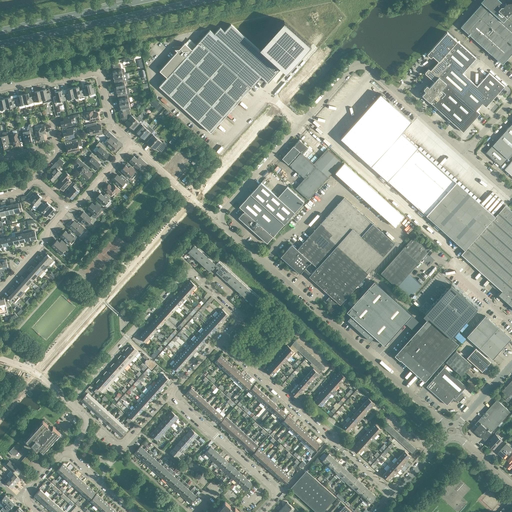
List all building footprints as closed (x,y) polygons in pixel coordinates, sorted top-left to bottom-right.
[(509,0),(503,7),(495,0),(485,0),(461,27),(501,63),(511,51),(511,1),(510,0),(509,0)] [(167,77),(159,86),(211,133),(252,87),(251,87),(261,76),(268,82),(280,69),(279,67),(280,66),(287,72),(320,35),(333,20),(319,8),(306,23),(293,11),(284,21),(272,34),(264,27),(251,42),(231,24),(225,31),(220,27),(214,34),(210,30),(200,41),(192,50),(185,43),(180,49),(175,49),(178,51),(160,71),(167,77)] [(447,32),(428,53),(428,54),(428,55),(431,57),(432,57),(438,63),(444,57),(463,73),(476,58),(447,32)] [(186,42),(192,49),(196,45),(190,39),(186,42)] [(492,100),(477,86),(463,73),(444,57),(438,63),(431,71),(429,69),(426,73),(426,74),(428,75),(435,81),(439,77),(476,110),(482,104),(486,107),(492,100)] [(111,74),(112,77),(123,74),(120,64),(113,65),(113,69),(112,69),(113,74),(111,74)] [(490,73),(477,86),(492,100),(505,86),(490,73)] [(123,74),(112,77),(112,80),(114,79),(115,83),(124,81),(123,74)] [(439,77),(435,81),(430,87),(428,86),(427,86),(424,88),(424,89),(424,90),(425,90),(421,94),(463,132),(480,113),(476,110),(439,77)] [(124,81),(115,83),(116,88),(114,88),(115,91),(126,88),(124,81)] [(86,89),(84,89),(85,96),(96,93),(94,87),(92,88),(91,84),(85,85),(86,89)] [(79,87),(73,88),(75,98),(76,99),(79,99),(79,97),(85,96),(84,89),(80,90),(79,87)] [(68,93),(64,94),(65,100),(75,98),(73,88),(67,89),(68,93)] [(129,88),(126,88),(115,91),(115,94),(117,93),(118,97),(127,95),(130,95),(129,88)] [(46,89),(40,90),(43,100),(52,98),(50,92),(47,93),(46,89)] [(36,95),(32,96),(34,102),(43,100),(40,90),(35,91),(36,95)] [(56,96),(54,96),(55,102),(65,100),(64,94),(62,94),(61,91),(55,92),(56,96)] [(29,93),(23,94),(25,104),(34,102),(32,96),(29,97),(29,93)] [(381,93),(341,138),(388,180),(418,147),(402,132),(412,121),(381,94),(381,93)] [(18,99),(15,100),(16,106),(25,104),(23,94),(17,96),(18,99)] [(127,95),(118,97),(119,102),(117,102),(118,105),(129,102),(130,102),(129,98),(128,98),(127,95)] [(11,97),(5,98),(8,108),(16,106),(15,100),(12,101),(11,97)] [(155,98),(151,102),(159,110),(163,106),(155,98)] [(129,102),(118,105),(119,108),(120,107),(121,111),(130,110),(131,110),(129,102)] [(121,111),(120,112),(121,118),(124,121),(131,114),(130,110),(121,111)] [(92,111),(84,113),(85,117),(88,116),(90,121),(99,119),(98,113),(93,114),(92,111)] [(131,114),(124,121),(127,124),(126,125),(128,127),(137,118),(134,115),(133,116),(131,114)] [(72,121),(74,121),(73,116),(65,117),(66,120),(61,121),(62,128),(73,125),(72,121)] [(137,118),(128,127),(131,129),(132,128),(135,131),(141,124),(139,122),(140,121),(137,118)] [(91,135),(102,132),(101,125),(95,126),(95,123),(86,125),(87,128),(89,128),(91,135)] [(33,132),(32,126),(31,124),(29,124),(27,129),(28,131),(23,132),(26,143),(32,142),(30,133),(33,132)] [(141,124),(135,131),(138,134),(137,135),(139,137),(147,128),(148,127),(144,124),(143,125),(141,124)] [(511,124),(500,138),(495,144),(493,144),(493,145),(486,153),(501,167),(511,154),(511,124)] [(146,140),(152,133),(155,130),(149,126),(148,127),(147,128),(139,137),(141,139),(143,137),(146,140)] [(36,128),(36,129),(35,129),(38,141),(45,139),(43,133),(46,133),(45,127),(39,128),(39,127),(38,127),(36,127),(36,128)] [(74,133),(77,132),(76,128),(67,129),(67,132),(64,133),(65,139),(75,137),(74,133)] [(18,136),(21,135),(20,129),(17,129),(17,133),(11,134),(13,146),(20,145),(18,136)] [(6,139),(9,138),(7,132),(3,133),(3,136),(0,136),(0,143),(1,149),(8,147),(6,139)] [(113,140),(116,138),(109,132),(106,135),(110,138),(105,144),(113,151),(118,145),(113,140)] [(152,133),(146,140),(149,143),(148,145),(150,146),(157,138),(159,136),(156,133),(154,135),(152,133)] [(78,146),(82,146),(81,138),(72,140),(73,144),(66,145),(68,153),(79,150),(78,146)] [(157,138),(150,146),(152,148),(153,147),(157,150),(158,149),(162,152),(168,145),(164,141),(163,143),(157,138)] [(309,199),(329,177),(342,162),(327,149),(314,164),(307,158),(312,151),(309,148),(300,140),(294,146),(282,158),(305,178),(296,188),(309,199)] [(104,160),(109,155),(103,149),(105,147),(100,142),(96,146),(99,148),(95,152),(104,160)] [(418,147),(388,180),(427,215),(457,182),(418,147)] [(95,170),(100,164),(96,160),(98,158),(92,153),(90,156),(92,158),(87,163),(95,170)] [(189,162),(192,165),(200,156),(197,154),(189,162)] [(144,168),(147,164),(141,159),(139,161),(134,156),(130,161),(138,168),(141,165),(144,168)] [(89,168),(78,158),(76,161),(80,165),(78,167),(81,170),(79,172),(87,179),(92,174),(87,169),(89,168)] [(57,163),(56,163),(51,168),(53,170),(52,172),(57,177),(61,173),(57,169),(60,165),(57,163)] [(344,163),(335,172),(361,195),(370,186),(344,163)] [(126,165),(124,168),(122,166),(119,170),(125,175),(126,174),(130,177),(134,173),(136,174),(138,172),(132,167),(130,169),(126,165)] [(57,177),(52,172),(48,176),(53,182),(57,177)] [(63,190),(71,181),(67,178),(69,175),(65,172),(60,178),(62,180),(57,185),(63,190)] [(127,184),(129,181),(126,179),(124,181),(117,175),(113,180),(121,187),(125,182),(127,184)] [(72,199),(80,191),(75,186),(76,185),(74,182),(68,188),(71,191),(68,194),(72,199)] [(278,197),(261,182),(251,194),(239,206),(245,211),(243,213),(243,212),(238,217),(245,223),(253,214),(265,224),(276,233),(304,202),(287,187),(278,197)] [(511,211),(505,205),(495,216),(480,203),(457,182),(427,215),(465,250),(462,254),(502,291),(499,294),(508,303),(511,306),(511,211)] [(117,194),(121,190),(114,185),(112,187),(109,184),(105,189),(111,195),(115,192),(117,194)] [(404,217),(370,186),(361,195),(395,226),(404,217)] [(105,206),(112,199),(107,195),(105,197),(101,193),(96,198),(105,206)] [(29,199),(38,207),(42,203),(40,201),(42,198),(38,194),(35,196),(33,195),(29,199)] [(344,198),(299,248),(298,249),(292,244),(281,257),(300,274),(309,263),(310,264),(311,262),(317,268),(309,276),(331,296),(326,300),(338,310),(344,304),(345,305),(350,299),(347,297),(391,248),(395,243),(344,198)] [(21,205),(19,206),(18,203),(16,203),(15,199),(12,200),(16,214),(23,212),(23,210),(21,205)] [(42,203),(38,207),(36,209),(39,212),(40,210),(44,213),(51,206),(47,202),(44,205),(42,203)] [(101,211),(104,209),(99,204),(96,207),(92,203),(87,208),(95,215),(100,209),(101,211)] [(56,210),(51,206),(44,213),(51,219),(55,215),(53,213),(56,210)] [(93,224),(96,220),(92,216),(90,218),(84,212),(78,218),(86,225),(89,221),(93,224)] [(253,214),(245,223),(257,234),(265,224),(253,214)] [(85,232),(87,230),(80,223),(78,225),(75,222),(70,227),(78,235),(80,233),(81,235),(84,231),(85,232)] [(265,224),(257,234),(267,243),(272,238),(271,237),(273,236),(276,233),(265,224)] [(31,228),(29,229),(31,240),(37,239),(35,231),(31,231),(31,228)] [(20,231),(17,231),(20,242),(25,241),(24,233),(20,234),(20,231)] [(76,242),(79,239),(71,231),(69,234),(66,231),(61,236),(71,245),(75,241),(76,242)] [(414,236),(404,248),(381,274),(396,287),(409,298),(422,284),(409,273),(431,248),(422,240),(420,242),(414,236)] [(52,246),(55,248),(61,254),(65,249),(67,251),(70,248),(65,243),(62,245),(57,240),(52,246)] [(215,264),(195,245),(188,252),(209,271),(213,267),(217,271),(216,272),(253,305),(260,298),(218,261),(215,264)] [(41,255),(39,257),(49,266),(54,260),(52,258),(47,254),(44,258),(41,255)] [(3,256),(0,257),(4,271),(7,270),(6,268),(8,267),(6,259),(4,260),(3,256)] [(49,266),(39,257),(38,259),(41,262),(38,265),(44,271),(49,266)] [(44,271),(38,265),(34,268),(31,266),(30,268),(40,276),(44,271)] [(40,276),(30,268),(28,269),(31,272),(28,276),(33,280),(37,275),(39,276),(40,276)] [(33,280),(28,276),(25,279),(22,276),(20,278),(28,285),(33,280)] [(28,285),(20,278),(18,280),(22,283),(18,286),(23,291),(28,285)] [(190,280),(186,284),(193,290),(197,286),(190,280)] [(374,281),(347,311),(358,321),(354,326),(362,332),(393,298),(374,281)] [(193,290),(186,284),(183,288),(189,294),(193,290)] [(425,381),(426,380),(458,344),(451,337),(477,308),(451,285),(450,286),(450,288),(446,288),(446,290),(445,291),(445,293),(441,293),(442,295),(440,297),(440,298),(437,299),(437,301),(436,302),(436,304),(432,304),(432,306),(431,307),(431,309),(427,309),(427,311),(423,316),(427,319),(405,344),(403,344),(403,347),(396,354),(425,381)] [(23,291),(18,286),(15,290),(12,287),(10,289),(20,298),(20,297),(21,298),(25,293),(24,293),(25,292),(23,291)] [(189,294),(183,288),(179,292),(186,298),(189,294)] [(20,298),(10,289),(9,291),(12,294),(9,297),(13,301),(18,296),(20,298)] [(186,298),(179,292),(175,296),(182,302),(186,298)] [(182,302),(175,296),(172,300),(178,306),(182,302)] [(393,298),(362,332),(370,339),(374,335),(385,345),(412,315),(393,298)] [(178,306),(172,300),(168,304),(175,310),(178,306)] [(168,304),(165,308),(171,314),(175,310),(168,304)] [(165,308),(161,312),(167,318),(171,314),(165,308)] [(222,309),(218,313),(225,319),(228,315),(222,309)] [(167,318),(161,312),(157,316),(164,322),(167,318)] [(218,313),(215,317),(221,323),(225,319),(218,313)] [(164,322),(157,316),(154,320),(160,326),(164,322)] [(511,339),(488,318),(485,316),(467,336),(492,359),(511,339)] [(221,323),(215,317),(211,321),(217,327),(221,323)] [(154,320),(150,324),(157,330),(160,326),(154,320)] [(217,327),(211,321),(207,325),(214,331),(217,327)] [(150,324),(146,328),(153,334),(157,330),(150,324)] [(207,325),(204,329),(210,335),(214,331),(207,325)] [(146,328),(143,332),(149,338),(153,334),(146,328)] [(210,335),(204,329),(200,333),(207,339),(210,335)] [(143,332),(139,336),(146,342),(149,338),(143,332)] [(200,333),(196,337),(203,343),(207,339),(200,333)] [(463,342),(466,338),(461,334),(460,335),(459,334),(457,337),(463,342)] [(203,343),(196,337),(193,341),(199,347),(203,343)] [(199,347),(193,341),(189,345),(196,351),(199,347)] [(128,347),(127,348),(135,356),(139,352),(131,345),(129,347),(128,347)] [(196,351),(189,345),(186,349),(192,355),(196,351)] [(287,345),(284,349),(290,355),(294,351),(287,345)] [(135,356),(127,348),(125,350),(126,351),(124,353),(132,360),(135,356)] [(482,371),(490,361),(475,348),(467,357),(482,371)] [(192,355),(186,349),(182,353),(189,359),(192,355)] [(290,355),(284,349),(280,353),(287,359),(290,355)] [(474,374),(468,369),(472,365),(456,351),(446,362),(462,376),(465,372),(471,377),(467,380),(473,386),(479,379),(477,377),(479,376),(475,372),(474,374)] [(132,360),(124,353),(122,355),(121,355),(119,356),(128,364),(132,360)] [(182,353),(178,357),(185,363),(189,359),(182,353)] [(287,359),(280,353),(276,357),(283,363),(287,359)] [(221,355),(215,361),(219,365),(225,358),(221,355)] [(128,364),(119,356),(118,358),(119,359),(117,361),(125,368),(128,364)] [(185,363),(178,357),(175,361),(181,367),(185,363)] [(283,363),(276,357),(273,361),(279,367),(283,363)] [(156,364),(150,358),(148,360),(147,359),(145,361),(146,362),(145,363),(152,369),(156,364)] [(225,358),(219,365),(223,369),(229,362),(225,358)] [(125,368),(117,361),(115,363),(113,363),(112,364),(121,372),(125,368)] [(181,367),(175,361),(171,365),(178,371),(181,367)] [(279,367),(273,361),(269,365),(276,371),(279,367)] [(229,362),(223,369),(227,372),(233,366),(229,362)] [(121,372),(112,364),(111,366),(111,367),(109,369),(117,376),(121,372)] [(276,371),(269,365),(265,370),(272,375),(276,371)] [(233,366),(227,372),(231,376),(237,369),(233,366)] [(444,366),(429,383),(426,386),(447,405),(452,399),(457,403),(463,396),(460,393),(466,386),(444,366)] [(313,368),(309,372),(316,378),(319,374),(313,368)] [(117,376),(109,369),(107,371),(106,371),(105,372),(114,380),(117,376)] [(237,369),(231,376),(235,380),(241,373),(237,369)] [(114,380),(105,372),(104,374),(104,375),(102,377),(110,384),(114,380)] [(316,378),(309,372),(306,376),(312,382),(316,378)] [(336,376),(342,381),(346,377),(339,372),(336,376)] [(241,373),(235,380),(239,383),(245,377),(241,373)] [(163,374),(160,378),(166,384),(170,380),(163,374)] [(306,376),(302,380),(309,386),(312,382),(306,376)] [(336,376),(332,380),(338,385),(342,381),(336,376)] [(110,384),(102,377),(100,380),(99,379),(98,380),(107,389),(110,384)] [(245,377),(239,383),(243,387),(249,380),(245,377)] [(166,384),(160,378),(156,382),(163,388),(166,384)] [(107,389),(98,380),(96,382),(97,383),(95,385),(103,393),(107,389)] [(249,380),(243,387),(247,390),(253,384),(249,380)] [(302,380),(298,384),(305,390),(309,386),(302,380)] [(332,380),(328,384),(335,390),(338,385),(332,380)] [(511,380),(502,391),(505,394),(503,396),(508,401),(511,397),(511,380)] [(163,388),(156,382),(152,386),(159,392),(163,388)] [(298,384),(295,388),(301,394),(305,390),(298,384)] [(328,384),(325,388),(331,394),(335,390),(328,384)] [(254,385),(248,391),(252,395),(258,389),(254,385)] [(159,392),(152,386),(149,390),(155,396),(159,392)] [(185,394),(189,398),(195,391),(191,388),(185,394)] [(301,394),(295,388),(291,393),(298,398),(301,394)] [(325,388),(321,392),(328,398),(331,394),(325,388)] [(258,389),(252,395),(256,399),(262,392),(258,389)] [(155,396),(149,390),(145,394),(152,400),(155,396)] [(195,391),(189,398),(193,401),(199,395),(195,391)] [(262,392),(256,399),(261,402),(266,396),(262,392)] [(321,392),(317,396),(324,402),(328,398),(321,392)] [(82,404),(84,405),(92,397),(88,393),(80,401),(83,403),(82,404)] [(152,400),(145,394),(141,398),(148,404),(152,400)] [(199,395),(193,401),(198,405),(203,399),(199,395)] [(266,396),(261,402),(265,406),(270,400),(266,396)] [(324,402),(317,396),(314,400),(320,406),(324,402)] [(92,397),(84,405),(85,407),(86,406),(89,408),(96,400),(92,397)] [(148,404),(141,398),(138,402),(144,408),(148,404)] [(375,404),(369,398),(365,402),(371,408),(375,404)] [(203,399),(198,405),(202,409),(207,402),(203,399)] [(96,400),(89,408),(91,410),(90,411),(92,413),(100,404),(96,400)] [(270,400),(265,406),(269,410),(274,403),(270,400)] [(481,418),(484,421),(482,423),(481,423),(475,430),(485,440),(492,432),(491,432),(494,429),(494,430),(511,412),(497,400),(481,418)] [(144,408),(138,402),(134,406),(141,412),(144,408)] [(207,402),(202,409),(206,412),(211,406),(207,402)] [(371,408),(365,402),(361,406),(368,412),(371,408)] [(274,403),(269,410),(273,413),(278,407),(274,403)] [(100,404),(92,413),(93,414),(94,413),(97,415),(104,407),(100,404)] [(141,412),(134,406),(131,410),(137,416),(141,412)] [(211,406),(206,412),(210,416),(215,409),(211,406)] [(368,412),(361,406),(358,410),(364,416),(368,412)] [(104,407),(97,415),(99,417),(98,419),(100,420),(108,411),(104,407)] [(278,407),(273,413),(277,417),(283,410),(278,407)] [(215,409),(210,416),(214,420),(220,413),(215,409)] [(137,416),(131,410),(127,414),(133,420),(137,416)] [(283,410),(277,417),(281,421),(287,414),(283,410)] [(364,416),(358,410),(354,414),(360,420),(364,416)] [(108,411),(100,420),(101,421),(102,421),(105,423),(112,415),(108,411)] [(178,417),(172,411),(167,416),(174,422),(173,423),(176,425),(177,423),(175,421),(178,417)] [(220,413),(214,420),(218,423),(224,417),(220,413)] [(360,420),(354,414),(350,418),(357,424),(360,420)] [(112,415),(105,423),(107,425),(106,426),(108,427),(116,418),(112,415)] [(288,415),(282,422),(286,425),(292,419),(288,415)] [(174,422),(167,416),(163,421),(170,427),(169,427),(172,430),(173,428),(171,426),(173,423),(174,422)] [(226,416),(219,424),(221,426),(221,428),(222,429),(230,420),(226,416)] [(116,418),(108,427),(109,428),(110,428),(113,430),(120,422),(116,418)] [(350,418),(347,422),(353,428),(357,424),(350,418)] [(292,419),(286,425),(290,429),(296,422),(292,419)] [(230,420),(222,429),(224,430),(225,430),(227,432),(234,424),(230,420)] [(43,421),(26,440),(42,454),(60,434),(53,427),(52,429),(43,421)] [(170,427),(163,421),(159,425),(166,431),(165,432),(168,434),(169,433),(167,430),(169,427),(170,427)] [(120,422),(113,430),(115,432),(114,433),(116,434),(124,426),(120,422)] [(296,422),(290,429),(294,433),(300,426),(296,422)] [(353,428),(347,422),(343,426),(349,432),(353,428)] [(375,423),(371,428),(377,433),(381,429),(375,423)] [(234,424),(227,432),(229,433),(229,435),(230,436),(238,427),(234,424)] [(166,431),(159,425),(155,430),(162,436),(161,437),(164,439),(165,437),(163,435),(165,432),(166,431)] [(124,426),(116,434),(117,436),(118,435),(121,437),(128,429),(124,426)] [(300,426),(294,433),(298,436),(304,430),(300,426)] [(238,427),(230,436),(232,438),(233,437),(235,439),(242,431),(238,427)] [(377,433),(371,428),(367,432),(374,437),(377,433)] [(198,435),(191,429),(187,434),(194,440),(193,440),(196,443),(197,441),(195,438),(198,435)] [(162,436),(155,430),(151,435),(157,441),(159,444),(161,441),(159,439),(161,437),(162,436)] [(304,430),(298,436),(302,440),(308,433),(304,430)] [(242,431),(235,439),(237,441),(237,442),(238,444),(246,435),(242,431)] [(374,437),(367,432),(364,436),(370,441),(374,437)] [(308,433),(302,440),(306,443),(312,437),(308,433)] [(495,449),(503,439),(496,433),(490,439),(492,441),(489,444),(495,449)] [(194,440),(187,434),(183,438),(190,444),(189,445),(192,447),(193,445),(191,443),(193,440),(194,440)] [(246,435),(238,444),(240,445),(241,444),(243,446),(250,438),(246,435)] [(370,441),(364,436),(360,440),(366,446),(370,441)] [(312,437),(306,443),(310,447),(316,441),(312,437)] [(190,444),(183,438),(178,443),(185,449),(188,452),(189,450),(187,448),(189,445),(190,444)] [(250,438),(243,446),(245,448),(245,449),(246,451),(254,442),(250,438)] [(366,446),(360,440),(356,444),(363,450),(366,446)] [(316,441),(310,447),(314,451),(320,444),(316,441)] [(254,442),(246,451),(248,452),(249,451),(251,453),(258,446),(254,442)] [(185,449),(178,443),(174,447),(181,454),(183,456),(185,455),(182,452),(185,449)] [(507,456),(511,451),(511,447),(507,443),(499,452),(504,457),(506,455),(507,456)] [(363,450),(356,444),(353,448),(359,454),(363,450)] [(135,453),(139,457),(146,451),(148,449),(147,447),(145,450),(141,446),(135,453)] [(181,454),(174,447),(170,452),(177,458),(176,459),(179,461),(181,459),(178,457),(181,454)] [(206,455),(209,458),(210,458),(216,451),(211,447),(205,453),(202,456),(204,457),(206,455)] [(258,448),(252,454),(256,458),(262,452),(258,448)] [(146,451),(139,457),(144,462),(150,455),(151,455),(153,453),(151,451),(149,454),(146,451)] [(210,458),(209,458),(207,460),(208,462),(211,459),(214,462),(221,455),(216,451),(210,458)] [(405,451),(401,455),(408,461),(411,456),(405,451)] [(262,452),(256,458),(260,462),(266,455),(262,452)] [(323,460),(328,465),(334,458),(329,453),(323,460)] [(309,454),(304,460),(307,463),(313,457),(309,454)] [(150,455),(144,462),(149,466),(155,459),(158,457),(156,455),(154,458),(151,455),(150,455)] [(214,462),(212,464),(213,466),(216,463),(218,466),(219,466),(225,459),(221,455),(214,462)] [(266,455),(260,462),(265,465),(270,459),(266,455)] [(401,455),(397,459),(404,465),(408,461),(401,455)] [(334,458),(328,465),(332,469),(339,462),(334,458)] [(155,459),(149,466),(153,470),(159,463),(160,464),(162,461),(160,460),(158,462),(155,459)] [(219,466),(218,466),(216,468),(218,470),(220,467),(223,470),(230,463),(225,459),(219,466)] [(270,459),(265,465),(269,469),(274,462),(270,459)] [(397,459),(394,463),(400,469),(404,465),(397,459)] [(13,472),(17,468),(10,461),(6,465),(11,471),(7,475),(10,477),(16,483),(21,478),(13,472)] [(400,469),(394,463),(392,461),(388,465),(390,467),(397,473),(400,469)] [(274,462),(269,469),(273,473),(278,466),(274,462)] [(339,462),(332,469),(337,473),(343,466),(339,462)] [(159,463),(153,470),(158,474),(164,467),(165,468),(167,465),(165,464),(163,466),(160,464),(159,463)] [(223,470),(221,472),(222,474),(225,471),(228,474),(234,468),(230,463),(223,470)] [(57,470),(61,474),(67,467),(63,464),(57,470)] [(278,466),(273,473),(277,476),(282,470),(278,466)] [(343,466),(337,473),(342,477),(348,470),(343,466)] [(67,467),(61,474),(65,477),(71,471),(67,467)] [(164,467),(158,474),(162,478),(169,471),(169,472),(172,469),(170,468),(168,470),(165,468),(164,467)] [(390,467),(387,471),(393,477),(397,473),(390,467)] [(228,474),(225,477),(227,478),(229,475),(232,478),(233,478),(239,472),(234,468),(228,474)] [(282,470),(277,476),(281,480),(287,473),(282,470)] [(353,475),(348,470),(342,477),(346,482),(353,475)] [(71,471),(65,477),(69,481),(75,474),(71,471)] [(169,471),(162,478),(167,482),(173,475),(174,476),(176,473),(175,472),(172,475),(169,472),(169,471)] [(313,477),(309,473),(306,471),(290,488),(316,511),(322,511),(336,497),(313,477)] [(387,471),(383,475),(389,481),(393,477),(387,471)] [(233,478),(232,478),(230,481),(232,482),(234,480),(237,482),(237,483),(243,476),(239,472),(233,478)] [(287,473),(281,480),(285,484),(291,477),(287,473)] [(75,474),(69,481),(73,485),(79,478),(75,474)] [(173,475),(167,482),(172,486),(178,480),(181,478),(179,476),(177,479),(174,476),(173,475)] [(357,479),(353,475),(346,482),(351,486),(357,479)] [(237,483),(237,482),(234,485),(236,487),(239,484),(242,486),(242,487),(248,480),(243,476),(237,483)] [(16,483),(10,477),(6,482),(12,488),(16,483)] [(321,482),(325,485),(329,481),(325,477),(321,482)] [(79,478),(73,485),(77,488),(83,482),(79,478)] [(362,483),(357,479),(351,486),(356,490),(362,483)] [(178,480),(172,486),(176,491),(182,484),(183,484),(185,482),(184,480),(181,483),(178,480)] [(242,487),(242,486),(239,489),(241,491),(243,488),(247,491),(253,484),(248,480),(242,487)] [(83,482),(77,488),(81,492),(87,485),(83,482)] [(367,487),(362,483),(356,490),(360,494),(367,487)] [(182,484),(176,491),(181,495),(187,488),(188,488),(190,486),(188,485),(186,487),(183,484),(182,484)] [(87,485),(81,492),(85,495),(91,489),(87,485)] [(187,488),(181,495),(185,499),(192,492),(192,493),(195,490),(194,490),(196,488),(194,486),(192,488),(193,489),(191,491),(188,488),(187,488)] [(372,492),(367,487),(360,494),(363,496),(361,498),(363,501),(372,492)] [(34,496),(38,499),(44,493),(40,489),(34,496)] [(91,489),(85,495),(90,499),(95,493),(91,489)] [(192,492),(185,499),(190,503),(196,497),(199,494),(197,492),(195,495),(192,493),(192,492)] [(376,496),(372,492),(363,501),(368,505),(376,496)] [(44,493),(38,499),(42,503),(48,497),(44,493)] [(96,494),(91,500),(95,504),(101,497),(96,494)] [(0,501),(4,506),(10,499),(6,495),(0,501)] [(48,497),(42,503),(46,507),(52,500),(48,497)] [(101,497),(95,504),(99,507),(105,501),(101,497)] [(10,499),(4,506),(1,509),(3,511),(6,507),(9,510),(15,503),(10,499)] [(52,500),(46,507),(50,510),(56,504),(52,500)] [(511,502),(510,500),(501,510),(499,511),(508,511),(511,507),(511,502)] [(105,501),(99,507),(103,511),(109,505),(105,501)] [(333,511),(337,507),(338,508),(341,505),(340,504),(342,502),(340,501),(331,511),(333,511)] [(226,502),(223,505),(216,511),(239,511),(235,508),(234,510),(226,502)] [(287,502),(283,507),(288,511),(290,511),(294,508),(287,502)]
